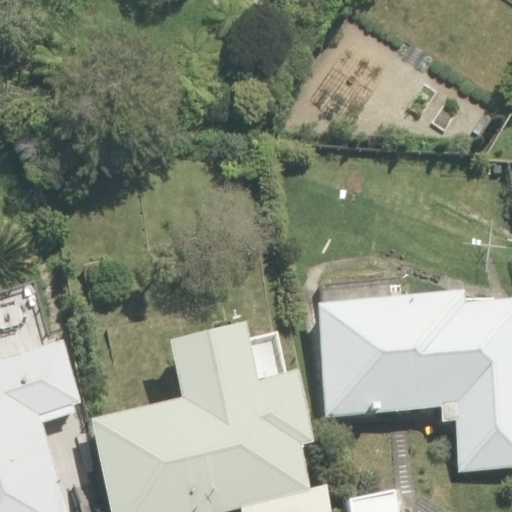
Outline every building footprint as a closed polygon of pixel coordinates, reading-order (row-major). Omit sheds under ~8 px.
[(448,146),(480,156),(488,130),(457,120),(448,146)] [(450,425),(455,474),(511,469),(511,300),(459,305),(458,295),(314,307),(323,419),(436,410),(437,426),(450,425)] [(238,511),(325,511),(321,490),(305,494),(295,450),(306,448),(290,379),(280,381),(271,338),(241,345),(238,330),(164,346),(177,404),(89,424),(109,511),(227,511),(238,510),(238,511)] [(0,363),(0,511),(66,511),(41,432),(47,430),(44,418),(77,408),(58,345),(0,363)] [(340,507),(341,511),(389,511),(386,497),(340,507)]
